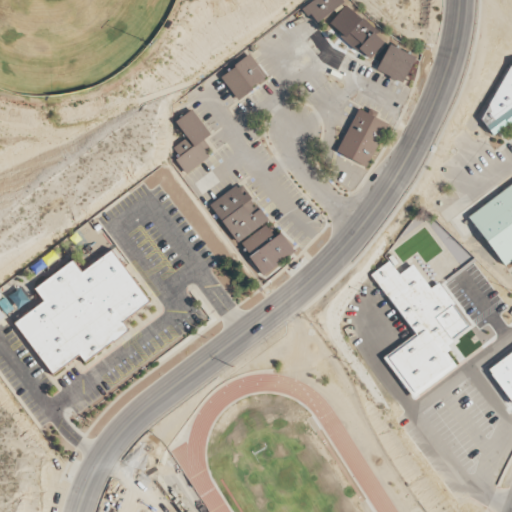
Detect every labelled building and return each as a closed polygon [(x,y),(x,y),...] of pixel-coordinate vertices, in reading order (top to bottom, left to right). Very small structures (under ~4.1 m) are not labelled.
[(312,0),(303,7),(315,23),(343,2),(341,0),(312,0)] [(369,59),(385,39),(344,6),(328,26),(369,59)] [(376,72),(403,83),(414,56),(387,45),(376,72)] [(236,99),(266,78),(250,54),(220,76),(236,99)] [(511,66),(511,126),(511,127),(508,124),(492,135),(481,120),(511,67),(511,66)] [(209,157),(204,150),(208,147),(203,139),(209,135),(192,109),(175,121),(186,138),(173,147),(179,156),(175,159),(185,174),(209,157)] [(337,154),(368,167),(386,122),(355,109),(337,154)] [(209,204),(236,242),(267,220),(240,183),(209,204)] [(469,217),(511,184),(511,260),(505,265),(487,242),(469,217)] [(240,242),(262,274),(293,253),(271,221),(240,242)] [(35,288),(72,261),(80,273),(112,249),(150,301),(123,323),(129,330),(85,364),(79,354),(52,375),(14,323),(44,301),(35,288)] [(389,261),(371,275),(416,334),(384,358),(414,398),(456,366),(446,353),(451,350),(448,345),(453,342),(451,339),(469,327),(453,305),(453,303),(438,283),(430,289),(413,265),(399,275),(389,261)] [(511,351),(488,368),(511,404),(511,351)]
